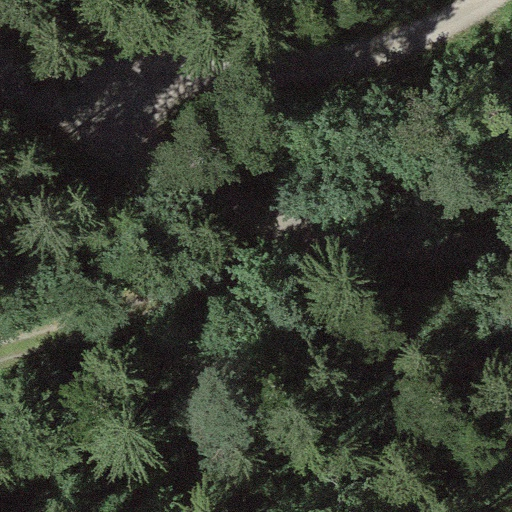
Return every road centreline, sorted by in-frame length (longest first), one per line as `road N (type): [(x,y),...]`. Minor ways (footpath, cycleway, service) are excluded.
road 1 (track): [(0,108),(511,233)]
road 2 (track): [(469,0),(406,37),(205,110),(29,121)]
